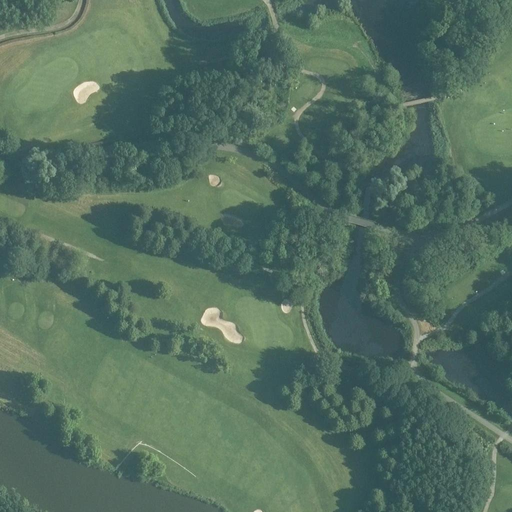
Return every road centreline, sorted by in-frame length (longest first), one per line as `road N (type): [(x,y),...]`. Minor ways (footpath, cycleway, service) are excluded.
road 1 (track): [(356,44),(391,98),(398,128),(366,161),(330,163),(296,127),(322,81),(292,65),(269,0)]
road 2 (track): [(302,312),(315,349),(342,367),(391,371),(414,363)]
